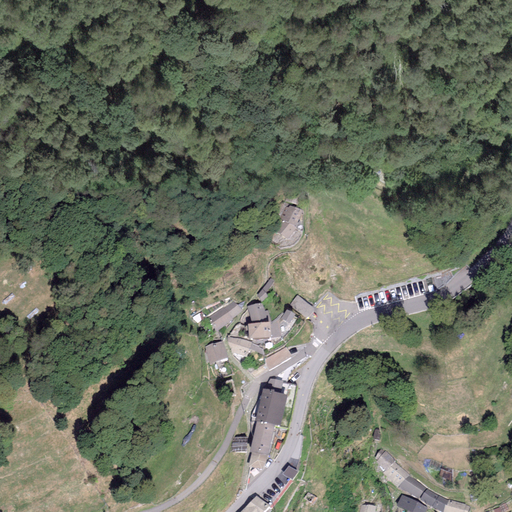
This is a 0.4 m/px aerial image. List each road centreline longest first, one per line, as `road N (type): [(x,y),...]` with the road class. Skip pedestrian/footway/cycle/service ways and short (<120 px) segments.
road 1 (unclassified): [(326,347),(255,382),(203,479),(156,511)]
road 2 (tertiary): [(326,347),(365,318),(457,287),(511,233)]
road 3 (tertiary): [(236,511),(276,472),(307,377),(326,347)]
